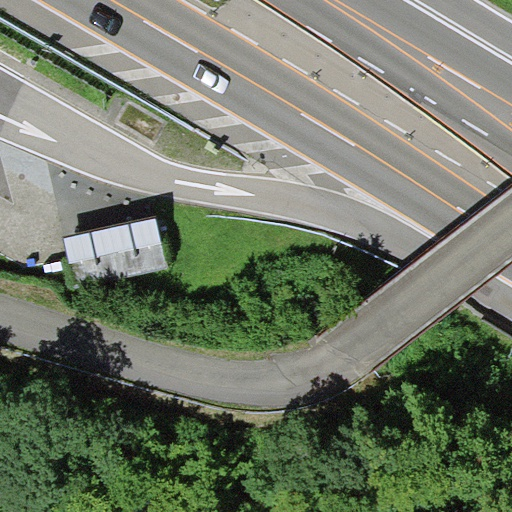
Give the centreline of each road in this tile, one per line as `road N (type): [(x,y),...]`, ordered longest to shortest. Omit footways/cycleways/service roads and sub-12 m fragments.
road 1 (residential): [(0,328),(214,388),(295,383),(325,369),(511,226)]
road 2 (motorway): [(97,0),(511,243)]
road 3 (motorway): [(211,188),(326,213),(511,304)]
road 4 (motorway): [(511,108),(333,0)]
